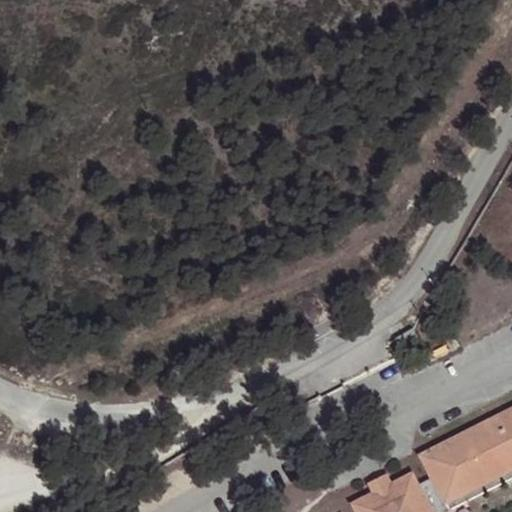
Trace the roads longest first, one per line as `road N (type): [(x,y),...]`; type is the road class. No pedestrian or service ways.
road 1 (unclassified): [(0,387),(59,409),(143,419),(214,407),(314,365),(405,295),(511,117)]
road 2 (track): [(214,407),(100,475),(54,481),(0,502)]
